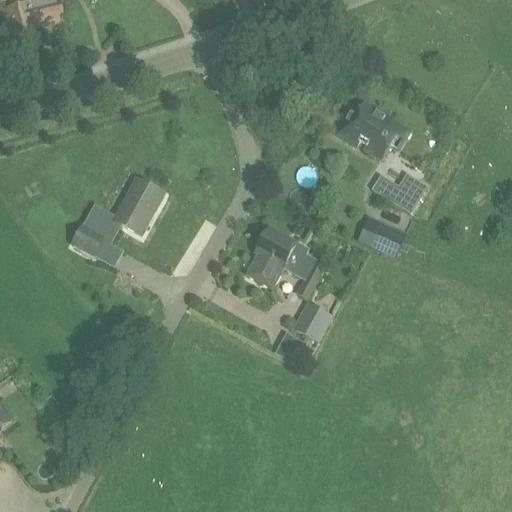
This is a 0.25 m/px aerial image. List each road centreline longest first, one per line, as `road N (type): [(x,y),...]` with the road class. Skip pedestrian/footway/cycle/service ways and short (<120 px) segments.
road 1 (unclassified): [(70,511),(248,187),(246,147),(210,48)]
road 2 (residential): [(0,109),(210,48)]
road 3 (residential): [(210,48),(340,0)]
